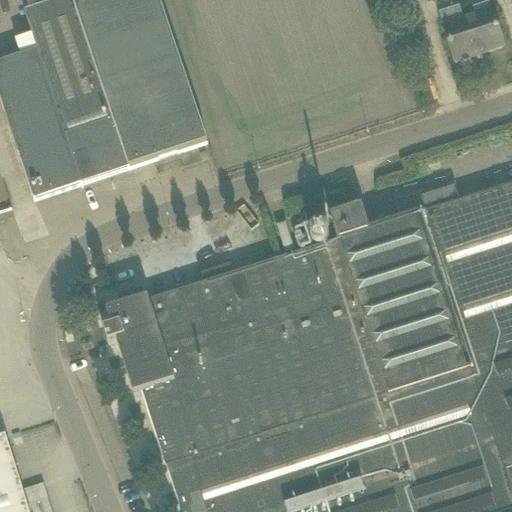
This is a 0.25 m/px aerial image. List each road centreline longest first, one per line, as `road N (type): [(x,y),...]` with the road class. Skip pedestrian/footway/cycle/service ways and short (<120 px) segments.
road 1 (unclassified): [(51,298),(62,262),(82,240),(511,98)]
road 2 (unclassified): [(117,511),(49,343),(51,298)]
